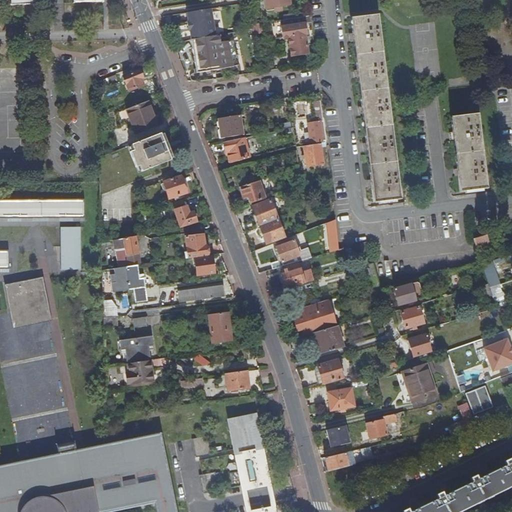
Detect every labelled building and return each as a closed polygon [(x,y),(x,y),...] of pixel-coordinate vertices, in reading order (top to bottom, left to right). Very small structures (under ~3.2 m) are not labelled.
[(290,5),(289,0),(264,0),(266,9),(290,5)] [(211,9),(188,13),(189,21),(188,21),(190,31),(191,34),(215,31),(211,9)] [(400,199),(379,24),(378,15),(351,18),(373,203),(400,199)] [(305,24),(311,23),(310,16),(281,21),(284,39),(288,38),(291,57),(309,54),(306,36),(307,36),(305,24)] [(215,36),(192,39),(196,68),(196,69),(197,73),(220,70),(220,68),(225,68),(228,69),(229,70),(231,69),(232,67),(233,66),(234,66),(235,69),(238,69),(236,54),(232,54),(231,41),(234,41),(233,33),(215,36)] [(138,70),(121,77),(127,91),(142,85),(139,79),(141,78),(138,70)] [(115,80),(113,75),(95,82),(96,87),(115,80)] [(146,102),(124,111),(133,136),(156,127),(146,102)] [(324,130),(321,102),(314,102),(315,115),(317,115),(318,120),(310,121),(310,124),(320,123),(321,130),(324,130)] [(239,116),(257,113),(255,106),(238,108),(239,116)] [(282,119),(281,110),(266,113),(267,122),(282,119)] [(478,114),(450,118),(452,132),(453,141),(457,169),(458,178),(459,192),(487,189),(478,114)] [(239,116),(219,119),(220,129),(219,130),(220,138),(242,134),(239,116)] [(320,123),(310,124),(308,124),(311,143),(322,142),(322,141),(321,130),(320,123)] [(172,159),(162,132),(158,134),(169,161),(172,159)] [(158,134),(129,145),(131,150),(128,151),(134,167),(137,166),(139,171),(149,168),(169,161),(158,134)] [(228,156),(230,163),(250,158),(245,138),(223,143),(227,156),(228,156)] [(321,144),(303,147),(306,168),(323,165),(321,147),(321,144)] [(129,145),(97,158),(98,181),(99,196),(151,174),(149,168),(139,171),(137,166),(134,167),(128,151),(131,150),(129,145)] [(185,194),(179,176),(161,182),(167,199),(185,194)] [(259,180),(240,186),(244,198),(249,196),(250,203),(265,198),(259,180)] [(0,217),(83,217),(83,200),(0,200),(0,217)] [(252,207),(259,226),(278,218),(270,200),(252,207)] [(183,205),(173,209),(180,226),(195,220),(191,211),(187,213),(183,205)] [(278,218),(259,226),(267,244),(285,237),(278,218)] [(335,220),(327,223),(331,253),(339,250),(335,220)] [(79,227),(60,228),(60,269),(79,269),(79,227)] [(183,236),(186,257),(207,254),(206,244),(203,244),(201,234),(183,236)] [(473,239),(477,250),(493,245),(489,234),(473,239)] [(138,264),(134,236),(112,240),(116,267),(124,266),(135,265),(138,264)] [(276,247),(281,260),(282,263),(283,262),(300,256),(298,252),(295,241),(276,247)] [(368,265),(373,264),(367,242),(359,244),(362,253),(364,252),(368,265)] [(283,262),(284,266),(312,258),(308,248),(298,252),(300,256),(283,262)] [(10,251),(0,251),(0,269),(10,269),(10,251)] [(323,267),(337,264),(335,254),(321,257),(323,267)] [(209,256),(192,259),(195,275),(212,272),(209,256)] [(271,263),(273,270),(284,266),(283,262),(282,263),(281,260),(271,263)] [(124,266),(127,289),(132,288),(134,301),(145,300),(142,278),(138,279),(135,265),(124,266)] [(116,267),(112,268),(114,282),(109,283),(110,292),(127,289),(124,266),(116,267)] [(281,271),(287,289),(305,284),(299,266),(286,269),(281,271)] [(376,277),(368,279),(372,293),(369,294),(371,303),(377,302),(374,292),(380,290),(376,277)] [(48,319),(40,279),(5,286),(10,308),(26,305),(30,322),(48,319)] [(511,295),(511,280),(502,284),(506,297),(511,295)] [(411,284),(415,301),(420,300),(422,297),(421,292),(418,291),(420,289),(418,284),(416,283),(411,284)] [(178,302),(224,295),(222,284),(177,291),(178,302)] [(399,306),(415,301),(411,284),(393,289),(396,300),(398,300),(399,306)] [(497,309),(497,310),(507,307),(500,286),(490,289),(497,309)] [(374,292),(377,302),(378,304),(384,302),(380,290),(374,292)] [(310,334),(313,333),(337,326),(330,301),(305,308),(305,310),(294,313),(297,321),(296,321),(299,330),(308,328),(310,334)] [(103,317),(115,316),(114,306),(103,307),(103,317)] [(424,324),(419,308),(400,313),(404,329),(424,324)] [(226,312),(207,314),(211,342),(230,339),(226,312)] [(103,317),(103,327),(116,325),(115,316),(103,317)] [(144,316),(131,318),(132,327),(145,325),(144,316)] [(313,333),(320,355),(345,348),(338,326),(337,326),(313,333)] [(425,335),(408,340),(413,357),(430,352),(425,335)] [(125,363),(148,360),(145,346),(150,346),(149,337),(118,342),(119,350),(123,349),(125,363)] [(493,372),(511,364),(511,346),(508,337),(483,347),(493,372)] [(208,366),(209,355),(176,353),(175,365),(208,366)] [(318,366),(318,367),(323,383),(323,384),(344,378),(339,360),(318,366)] [(148,362),(125,365),(126,373),(123,374),(124,385),(143,383),(142,379),(151,378),(148,362)] [(323,383),(318,367),(315,368),(319,384),(323,383)] [(429,398),(419,367),(397,375),(407,405),(429,398)] [(245,371),(223,374),(225,391),(247,388),(245,371)] [(511,373),(502,378),(505,387),(511,384),(511,373)] [(200,379),(185,380),(186,387),(201,385),(200,379)] [(465,394),(473,415),(492,409),(484,388),(465,394)] [(355,407),(352,389),(328,393),(331,411),(355,407)] [(458,406),(464,421),(472,418),(467,404),(458,406)] [(395,414),(375,419),(375,422),(383,420),(384,425),(396,421),(395,414)] [(244,420),(231,423),(232,430),(231,430),(234,449),(261,444),(258,425),(245,427),(244,420)] [(383,420),(375,422),(366,424),(367,432),(369,439),(379,437),(381,436),(387,435),(384,425),(383,420)] [(326,429),(330,447),(350,443),(347,425),(326,429)] [(207,435),(191,439),(194,457),(210,454),(207,435)] [(0,511),(105,511),(168,500),(164,477),(154,479),(153,469),(162,467),(157,445),(77,461),(73,441),(55,444),(62,480),(24,488),(21,473),(0,477),(0,511)] [(329,448),(331,457),(345,454),(343,445),(329,448)] [(256,482),(269,480),(263,453),(251,455),(250,449),(235,452),(242,485),(244,484),(245,491),(257,488),(256,482)] [(325,472),(328,471),(348,466),(349,466),(345,453),(345,454),(331,457),(325,458),(327,467),(324,468),(325,472)] [(511,485),(511,463),(509,459),(504,462),(505,466),(477,480),(475,476),(470,479),(471,483),(443,497),(441,493),(435,496),(437,499),(411,511),(408,511),(407,510),(402,511),(457,511),(467,508),(511,485)] [(154,479),(164,477),(163,471),(162,467),(153,469),(154,479)] [(214,472),(198,475),(202,493),(218,490),(214,472)] [(271,511),(275,511),(269,480),(256,482),(257,488),(245,491),(244,484),(242,485),(247,511),(249,511),(249,510),(262,508),(262,511),(271,511)]
